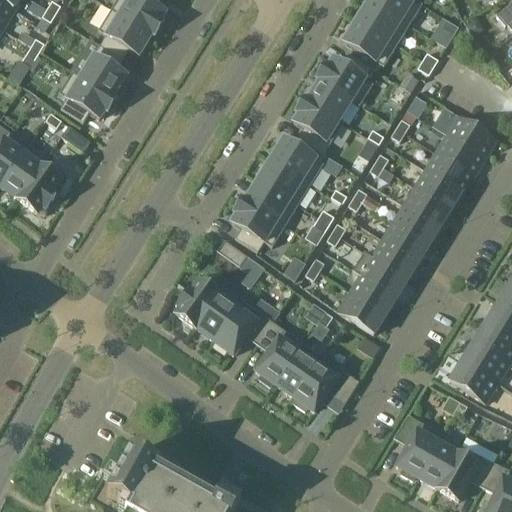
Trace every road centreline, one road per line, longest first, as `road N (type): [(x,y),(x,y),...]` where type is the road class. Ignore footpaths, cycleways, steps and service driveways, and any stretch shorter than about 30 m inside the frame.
road 1 (residential): [(511,163),(312,490)]
road 2 (residential): [(30,280),(207,0)]
road 3 (residential): [(82,323),(312,490)]
road 4 (residential): [(334,1),(194,229)]
road 5 (tertiary): [(153,202),(281,0)]
road 6 (tertiary): [(0,468),(82,323)]
road 7 (tertiary): [(82,323),(153,202)]
